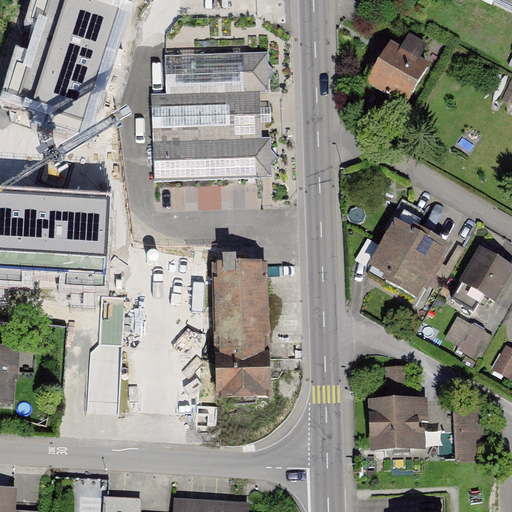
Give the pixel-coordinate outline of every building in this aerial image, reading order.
[(123,6),(103,0),(39,0),(8,92),(86,118),(123,6)] [(430,67),(396,46),(367,93),(400,114),(430,67)] [(269,60),(166,62),(167,99),(150,99),(151,139),(153,140),(154,185),(271,183),(271,172),(278,164),(271,157),(271,144),(262,144),(262,98),(270,98),(269,85),(277,79),(269,73),(269,60)] [(111,197),(0,189),(0,278),(106,285),(111,197)] [(445,257),(393,229),(368,276),(420,304),(445,257)] [(511,287),(511,270),(482,254),(462,291),(499,312),(511,287)] [(262,273),(208,273),(208,405),(261,405),(262,273)] [(492,339),(461,324),(451,347),(481,361),(492,339)] [(511,353),(498,381),(511,388),(511,353)] [(19,356),(0,354),(0,409),(17,410),(19,356)] [(392,391),(409,387),(405,368),(388,372),(392,391)] [(422,408),(367,408),(369,455),(420,453),(422,408)] [(478,417),(452,417),(453,471),(479,471),(478,417)] [(21,511),(21,488),(0,487),(0,511),(21,511)] [(252,511),(253,493),(175,494),(175,511),(252,511)]
